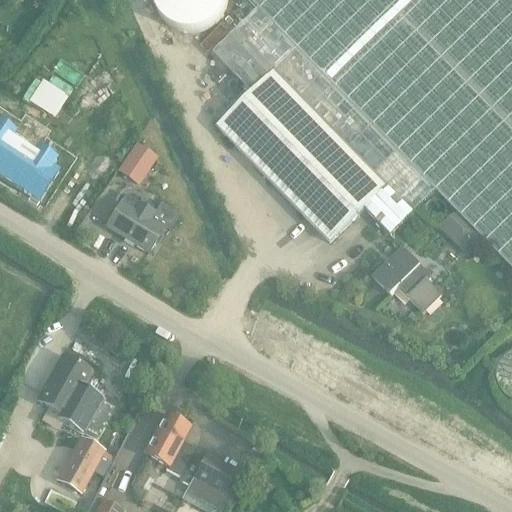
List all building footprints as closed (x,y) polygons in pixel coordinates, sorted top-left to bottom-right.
[(177,32),(188,34),(200,33),(210,28),(219,21),(225,10),(226,0),(153,0),(154,7),(159,18),(167,26),(177,32)] [(511,0),(247,0),(258,11),(212,55),(250,95),(274,73),(386,189),(364,210),(389,238),(436,192),(511,270),(511,0)] [(329,244),(364,210),(386,189),(274,73),(250,95),(216,129),(329,244)] [(36,77),(24,99),(54,117),(72,87),(52,76),(47,83),(36,77)] [(0,176),(2,178),(4,179),(9,172),(33,188),(45,171),(41,168),(45,161),(25,148),(21,154),(0,140),(5,134),(0,130),(0,176)] [(137,147),(119,174),(136,185),(154,158),(137,147)] [(120,204),(105,229),(147,255),(163,230),(120,204)] [(455,214),(440,229),(449,237),(464,223),(455,214)] [(430,281),(402,251),(372,280),(390,299),(398,291),(422,316),(440,298),(427,284),(430,281)] [(62,357),(36,403),(65,419),(91,374),(62,357)] [(190,489),(194,481),(193,480),(205,458),(181,444),(189,429),(165,415),(143,455),(166,468),(164,471),(180,480),(178,483),(190,489)] [(103,454),(84,443),(73,464),(68,462),(56,482),(80,496),(103,454)] [(190,489),(183,502),(201,511),(229,511),(230,511),(218,505),(222,496),(235,474),(205,458),(193,480),(194,481),(190,489)] [(95,511),(120,511),(101,502),(95,511)]
